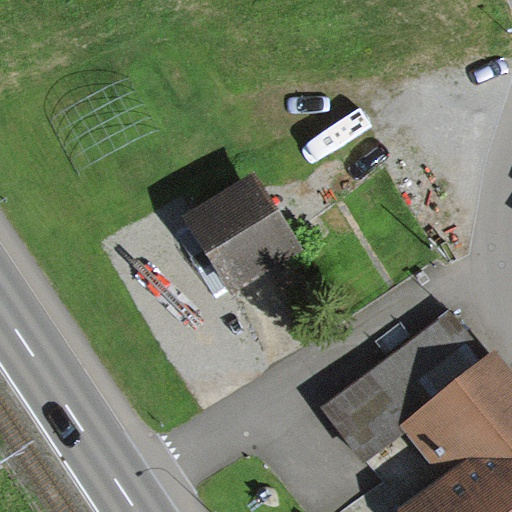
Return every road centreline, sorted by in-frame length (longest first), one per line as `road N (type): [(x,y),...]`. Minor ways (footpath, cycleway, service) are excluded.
road 1 (residential): [(126,492),(439,282),(488,271)]
road 2 (primary): [(0,301),(126,492)]
road 3 (residential): [(488,271),(511,144)]
